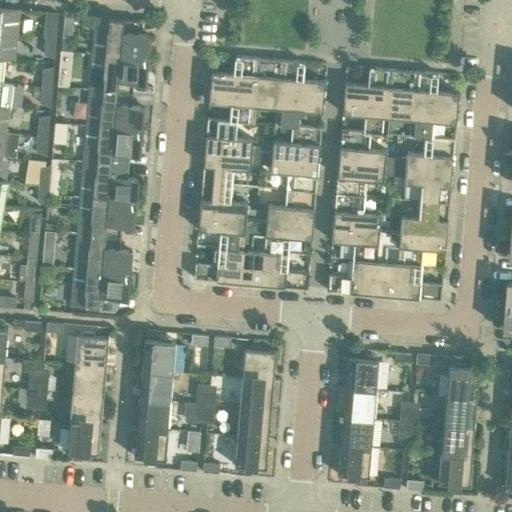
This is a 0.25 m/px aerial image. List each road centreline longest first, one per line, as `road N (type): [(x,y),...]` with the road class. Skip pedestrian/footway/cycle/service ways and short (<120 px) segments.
road 1 (residential): [(316,316),(466,329),(496,22)]
road 2 (residential): [(316,316),(164,303),(193,0)]
road 3 (residential): [(201,511),(0,495)]
road 4 (residential): [(299,511),(316,316)]
